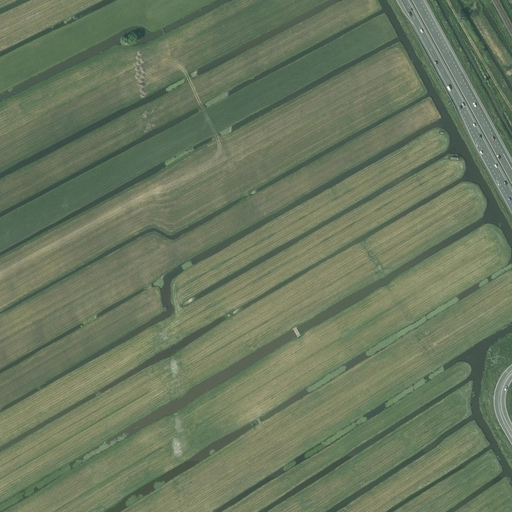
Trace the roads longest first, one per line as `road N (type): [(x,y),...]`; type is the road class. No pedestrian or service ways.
road 1 (trunk): [(403,0),(511,199)]
road 2 (trunk): [(499,154),(415,0)]
road 3 (track): [(511,112),(449,0)]
